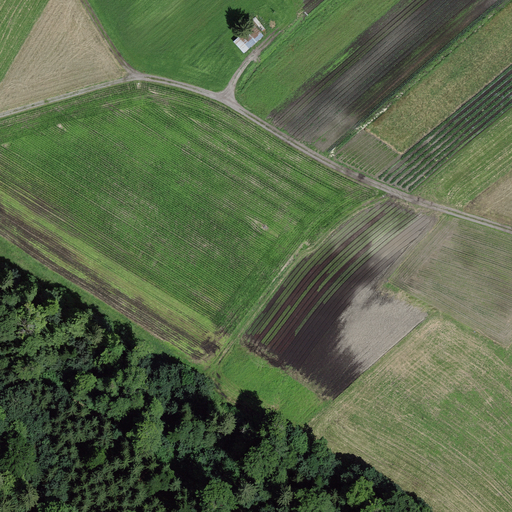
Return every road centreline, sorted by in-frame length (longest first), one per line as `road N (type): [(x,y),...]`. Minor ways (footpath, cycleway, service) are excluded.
road 1 (track): [(124,79),(165,80),(223,98),(352,174),(511,230)]
road 2 (track): [(124,79),(0,115)]
